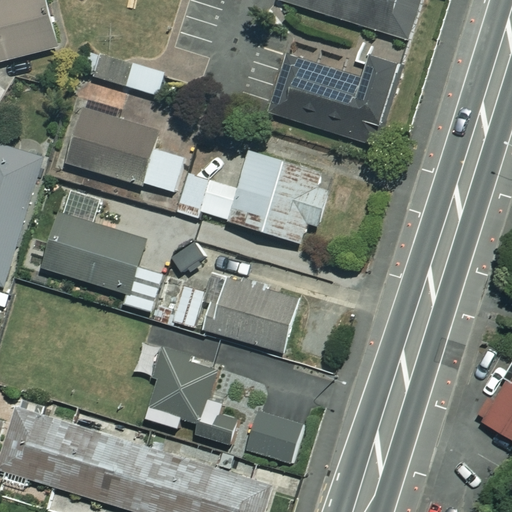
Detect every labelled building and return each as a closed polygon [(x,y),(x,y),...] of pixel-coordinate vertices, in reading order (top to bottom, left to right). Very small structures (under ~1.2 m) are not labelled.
[(0,66),(51,53),(36,0),(3,0),(0,1),(0,66)] [(414,45),(427,0),(284,0),(283,4),(414,45)] [(172,77),(98,57),(92,82),(166,102),(172,77)] [(374,85),(292,60),(274,117),(383,151),(409,69),(381,61),(374,85)] [(125,113),(93,104),(75,171),(181,198),(191,161),(162,153),(166,135),(123,124),(125,113)] [(48,163),(0,148),(0,287),(10,290),(48,163)] [(246,194),(236,227),(309,249),(315,228),(328,232),(338,197),(326,193),(330,179),(257,156),(246,194)] [(236,227),(246,194),(196,178),(188,204),(175,200),(172,211),(205,222),(206,218),(236,227)] [(156,243),(69,216),(51,274),(138,301),(156,243)] [(246,259),(201,245),(195,265),(239,279),(246,259)] [(307,304),(195,272),(180,325),(202,332),(209,307),(218,310),(211,335),(292,358),(307,304)] [(168,287),(161,311),(178,316),(186,292),(168,287)] [(145,364),(160,368),(156,383),(164,385),(153,424),(169,428),(171,421),(205,431),(202,441),(238,451),(248,414),(218,406),(226,376),(195,367),(196,362),(149,348),(145,364)] [(511,376),(506,386),(511,389),(500,406),(494,403),(484,420),(511,437),(511,376)] [(276,511),(283,491),(23,413),(4,475),(126,511),(276,511)] [(307,431),(265,416),(252,454),(293,469),(307,431)]
